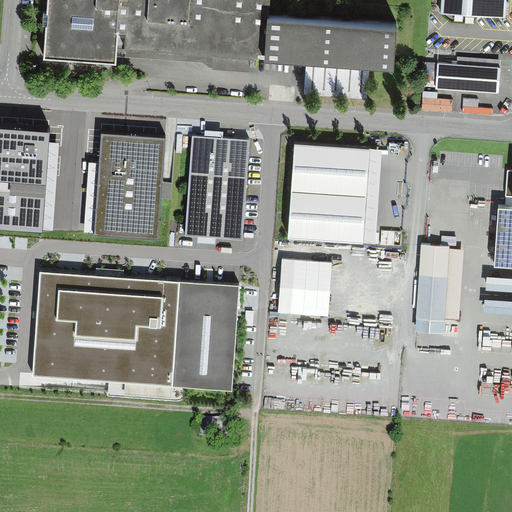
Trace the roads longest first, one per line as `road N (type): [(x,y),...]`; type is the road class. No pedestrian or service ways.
road 1 (unclassified): [(278,116),(257,413)]
road 2 (unclassified): [(278,116),(3,96)]
road 3 (track): [(0,397),(257,413)]
road 4 (unclassified): [(511,132),(278,116)]
